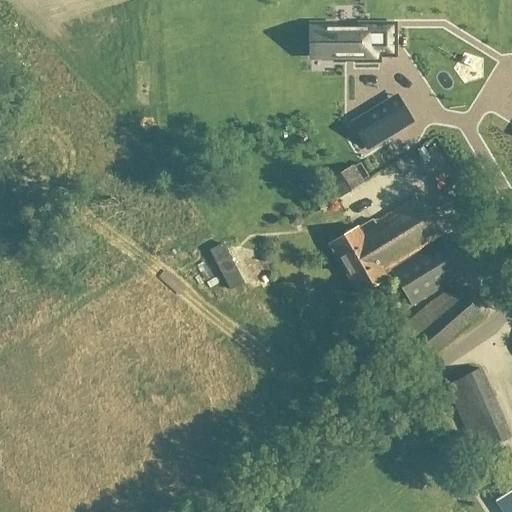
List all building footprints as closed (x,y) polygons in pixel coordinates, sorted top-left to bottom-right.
[(423,0),(452,49),(465,41),(482,71),(503,59),(486,30),(507,18),(496,0),(423,0)] [(311,59),(332,59),(332,63),(344,63),(344,59),(353,59),(353,63),(377,63),(377,58),(393,58),(393,27),(356,27),(356,31),(335,31),(335,27),(311,27),(311,52),(311,59)] [(375,111),(351,125),(367,151),(390,137),(411,124),(396,99),(375,111)] [(337,200),(363,185),(353,168),(327,184),(337,200)] [(314,215),(326,210),(319,194),(307,199),(314,215)] [(409,304),(460,273),(416,200),(375,225),(373,222),(358,231),(358,230),(329,247),(358,297),(387,280),(384,275),(389,271),(409,304)] [(420,363),(485,309),(471,292),(458,302),(448,290),(395,333),(420,363)] [(501,431),(475,390),(425,423),(451,463),(501,431)] [(506,511),(511,511),(511,493),(500,501),(506,511)]
